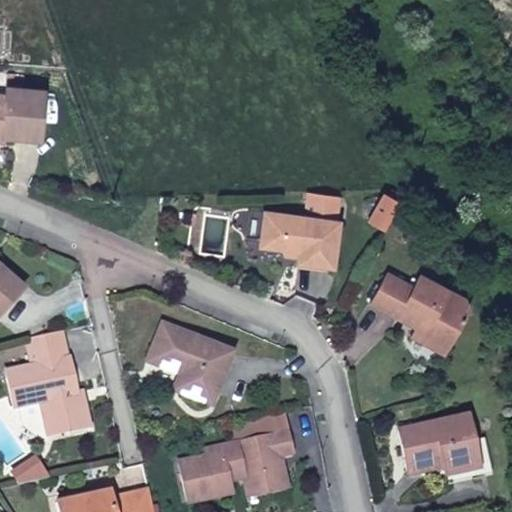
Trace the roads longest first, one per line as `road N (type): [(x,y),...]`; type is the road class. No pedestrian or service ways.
road 1 (residential): [(0,205),(292,325),(321,349),(362,511)]
road 2 (unknown): [(98,243),(97,297),(131,461)]
